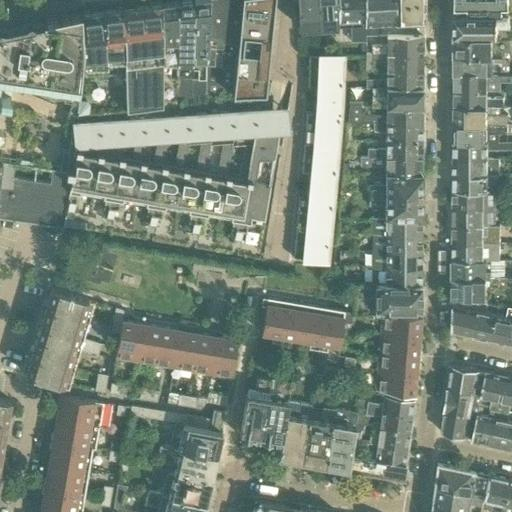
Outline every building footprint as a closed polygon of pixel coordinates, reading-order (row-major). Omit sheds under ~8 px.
[(192,66),(192,44),(192,0),(180,0),(176,1),(176,47),(176,64),(176,68),(176,76),(176,86),(176,100),(191,99),(191,100),(191,86),(191,82),(191,79),(191,78),(181,77),(181,66),(192,66)] [(191,86),(191,100),(204,98),(205,82),(205,63),(207,0),(192,0),(192,44),(192,66),(191,70),(198,70),(198,79),(191,79),(191,82),(191,86)] [(224,0),(207,0),(205,63),(205,82),(204,98),(219,96),(219,93),(224,0)] [(239,0),(224,0),(219,93),(231,94),(239,0)] [(239,0),(231,94),(231,96),(263,94),(271,0),(239,0)] [(297,0),(297,14),(298,26),(320,25),(317,0),(297,0)] [(337,23),(335,0),(317,0),(320,25),(332,24),(335,24),(336,24),(336,23),(337,23)] [(363,21),(362,0),(335,0),(337,23),(363,21)] [(362,0),(363,21),(394,20),(392,0),(362,0)] [(393,0),(394,20),(411,19),(423,19),(423,17),(423,14),(422,14),(422,0),(393,0)] [(455,0),(455,15),(490,16),(508,15),(507,8),(509,8),(508,0),(455,0)] [(161,2),(161,101),(176,100),(176,86),(176,76),(169,76),(169,68),(176,68),(176,64),(176,47),(176,1),(161,2)] [(161,2),(124,7),(121,108),(161,103),(161,101),(161,2)] [(82,12),(80,13),(82,48),(78,91),(76,114),(121,108),(124,7),(82,12)] [(0,107),(8,108),(12,82),(78,91),(82,48),(80,13),(80,12),(42,20),(42,22),(0,31),(0,107)] [(455,15),(454,36),(490,36),(490,16),(455,15)] [(490,16),(490,36),(511,36),(511,28),(509,23),(509,15),(508,15),(490,16)] [(350,25),(350,41),(365,41),(365,35),(376,35),(376,25),(350,25)] [(371,46),(371,53),(376,53),(386,53),(422,53),(422,38),(422,36),(386,36),(386,46),(371,46)] [(454,36),(454,56),(511,57),(511,36),(490,36),(454,36)] [(365,56),(365,70),(366,70),(372,70),(372,62),(372,60),(376,57),(376,53),(371,53),(366,53),(365,53),(365,56)] [(386,53),(386,70),(422,70),(422,53),(386,53)] [(317,86),(316,99),(340,101),(341,87),(342,55),(308,54),(307,85),(317,86)] [(511,57),(454,56),(454,73),(509,74),(511,73),(511,57)] [(366,79),(366,87),(372,88),(421,87),(422,70),(386,70),(386,79),(366,79)] [(488,89),(497,89),(501,89),(501,82),(509,82),(509,74),(454,73),(454,88),(488,89)] [(372,106),(385,106),(422,107),(422,87),(421,87),(372,88),(372,106)] [(454,88),(454,106),(500,108),(504,108),(504,99),(487,98),(488,89),(454,88)] [(305,111),(303,141),(336,144),(339,114),(340,101),(316,99),(316,112),(305,111)] [(348,113),(347,122),(360,123),(360,115),(361,106),(349,105),(348,113)] [(385,115),(360,115),(360,123),(373,123),(385,123),(421,124),(422,107),(385,106),(385,115)] [(454,106),(454,124),(508,125),(508,115),(500,115),(500,108),(454,106)] [(285,128),(286,128),(284,107),(264,108),(71,123),(64,171),(64,172),(66,172),(61,225),(61,226),(62,226),(62,225),(85,229),(263,259),(285,128)] [(373,123),(373,131),(385,132),(385,141),(421,140),(421,124),(385,123),(373,123)] [(454,124),(453,141),(499,142),(499,134),(508,133),(508,125),(454,124)] [(367,149),(367,157),(421,156),(421,140),(385,141),(385,149),(367,149)] [(311,172),(309,185),(333,188),(334,174),(336,144),(303,141),(300,171),(311,172)] [(453,141),(453,158),(488,158),(488,150),(511,150),(511,142),(499,142),(453,141)] [(384,175),(385,175),(421,174),(421,156),(367,157),(360,157),(360,166),(384,166),(384,175)] [(453,158),(453,173),(499,174),(500,174),(500,159),(488,158),(453,158)] [(0,216),(4,218),(6,218),(27,221),(28,222),(28,221),(45,223),(45,219),(49,220),(49,224),(50,224),(49,225),(51,225),(51,224),(61,226),(61,225),(66,172),(64,172),(64,171),(51,169),(49,182),(12,177),(14,163),(0,161),(0,216)] [(453,173),(453,190),(496,191),(499,191),(499,174),(453,173)] [(369,186),(369,194),(386,194),(386,197),(396,197),(396,190),(421,190),(421,174),(385,175),(385,186),(369,186)] [(298,198),(295,227),(329,231),(333,188),(309,185),(308,199),(298,198)] [(384,206),(384,215),(421,215),(421,190),(396,190),(396,197),(386,197),(386,194),(369,194),(368,206),(384,206)] [(496,191),(453,190),(453,207),(496,208),(496,191)] [(496,208),(453,207),(453,224),(484,225),(491,225),(496,225),(496,217),(504,217),(504,208),(496,208)] [(372,226),(372,234),(420,234),(421,218),(421,215),(384,215),(384,218),(372,217),(372,226)] [(453,224),(453,242),(500,243),(508,243),(508,235),(491,235),(491,225),(484,225),(453,224)] [(329,231),(295,227),(292,257),(326,260),(329,231)] [(372,243),(372,250),(420,250),(420,234),(372,234),(372,243)] [(453,242),(453,259),(500,260),(500,243),(453,242)] [(372,250),(372,266),(420,267),(420,250),(372,250)] [(453,259),(452,276),(504,278),(504,277),(504,260),(500,260),(453,259)] [(372,276),(372,284),(420,284),(420,267),(372,266),(372,276)] [(452,289),(452,296),(453,296),(487,297),(487,289),(487,288),(511,288),(511,277),(504,277),(504,278),(452,276),(452,289)] [(353,313),(381,313),(420,312),(420,310),(421,284),(420,284),(372,284),(355,284),(353,313)] [(51,288),(45,309),(81,320),(88,299),(51,288)] [(271,341),(279,342),(287,301),(267,297),(266,301),(261,300),(258,317),(263,318),(260,333),(272,335),(271,341)] [(452,331),(470,335),(477,301),(468,299),(467,308),(452,305),(452,331)] [(289,338),(299,339),(305,304),(287,301),(279,342),(288,344),(289,338)] [(470,335),(491,340),(496,314),(486,312),(488,303),(477,301),(470,335)] [(309,347),(317,349),(324,307),(305,304),(299,339),(310,341),(309,347)] [(115,357),(134,360),(141,322),(122,319),(123,310),(115,307),(111,331),(119,332),(115,357)] [(324,307),(317,349),(326,350),(327,344),(338,346),(339,341),(347,343),(350,323),(342,321),(344,310),(324,307)] [(491,340),(511,344),(511,339),(511,308),(509,307),(507,316),(496,314),(491,340)] [(45,309),(40,325),(77,336),(81,320),(45,309)] [(381,313),(380,332),(419,334),(420,314),(420,312),(381,313)] [(134,360),(154,364),(160,326),(141,322),(134,360)] [(36,336),(73,348),(97,355),(101,343),(77,336),(40,325),(39,325),(36,336)] [(154,364),(173,367),(179,329),(160,326),(154,364)] [(173,367),(191,370),(198,332),(179,329),(173,367)] [(191,370),(210,373),(216,335),(198,332),(191,370)] [(380,332),(379,351),(417,354),(419,334),(380,332)] [(216,335),(210,373),(230,377),(237,339),(216,335)] [(36,336),(32,352),(68,363),(73,348),(36,336)] [(379,351),(378,371),(415,374),(417,354),(379,351)] [(68,363),(32,352),(25,373),(62,385),(68,363)] [(345,366),(344,375),(354,376),(355,367),(353,367),(354,358),(344,356),(343,365),(345,366)] [(313,365),(296,362),(295,370),(312,373),(313,365)] [(451,363),(448,384),(483,392),(485,371),(479,369),(451,363)] [(323,366),(321,374),(321,375),(338,378),(340,369),(323,366)] [(377,389),(385,391),(414,395),(415,374),(378,371),(377,389)] [(491,407),(498,409),(505,375),(485,371),(483,392),(481,397),(492,399),(491,407)] [(97,373),(94,389),(94,390),(104,391),(107,375),(97,373)] [(511,376),(505,375),(498,409),(509,411),(511,403),(511,376)] [(247,386),(241,424),(239,435),(259,438),(269,378),(256,376),(255,387),(247,386)] [(259,438),(280,442),(285,413),(291,382),(269,378),(259,438)] [(120,384),(111,382),(109,392),(118,394),(120,384)] [(448,384),(444,407),(478,414),(480,405),(481,397),(483,392),(448,384)] [(139,397),(148,399),(149,389),(140,387),(139,397)] [(149,389),(148,399),(156,400),(158,391),(149,389)] [(358,400),(356,407),(411,416),(414,399),(414,395),(385,391),(385,395),(384,395),(382,404),(358,400)] [(167,402),(185,405),(187,395),(168,392),(167,402)] [(218,393),(216,403),(225,405),(227,395),(218,393)] [(59,394),(55,417),(98,425),(102,402),(59,394)] [(187,395),(185,405),(194,407),(196,397),(187,395)] [(0,397),(0,416),(7,417),(10,400),(0,397)] [(278,455),(301,459),(309,417),(311,403),(300,402),(300,403),(288,401),(286,413),(285,413),(280,442),(278,455)] [(301,459),(324,463),(332,421),(334,408),(334,404),(324,402),(321,419),(309,417),(301,459)] [(115,413),(124,415),(126,406),(117,404),(115,413)] [(175,442),(174,446),(215,453),(221,431),(219,430),(209,428),(211,418),(131,405),(129,414),(175,422),(171,441),(175,442)] [(473,438),(491,443),(498,409),(491,407),(489,415),(481,413),(483,405),(480,405),(478,414),(473,438)] [(356,407),(356,412),(355,423),(367,424),(368,414),(380,416),(379,427),(409,432),(411,416),(356,407)] [(472,438),(473,438),(478,414),(444,407),(441,432),(466,437),(466,436),(472,438)] [(324,463),(348,467),(350,454),(355,423),(356,412),(334,408),(332,421),(324,463)] [(212,409),(211,418),(209,428),(219,430),(220,422),(222,410),(212,409)] [(491,443),(510,447),(511,439),(511,419),(508,419),(509,411),(498,409),(491,443)] [(55,417),(52,440),(92,447),(95,448),(98,425),(55,417)] [(369,435),(368,442),(407,448),(409,432),(379,427),(378,436),(369,435)] [(52,440),(48,462),(88,469),(92,447),(52,440)] [(368,449),(367,456),(405,462),(407,448),(368,442),(361,441),(360,447),(368,449)] [(169,460),(167,470),(209,477),(213,464),(215,454),(215,453),(174,446),(158,444),(155,457),(169,460)] [(107,460),(116,461),(118,451),(109,450),(107,460)] [(350,454),(348,467),(402,477),(405,462),(367,456),(350,454)] [(48,462),(44,485),(84,492),(88,469),(48,462)] [(436,467),(434,483),(483,494),(485,474),(474,472),(474,471),(436,463),(436,467)] [(150,479),(149,481),(164,484),(162,493),(204,500),(207,487),(207,488),(210,478),(209,477),(167,470),(153,467),(150,479)] [(485,474),(483,494),(481,505),(480,508),(490,510),(491,506),(492,502),(501,504),(506,479),(485,474)] [(511,511),(511,479),(506,479),(501,504),(504,505),(502,511),(511,511)] [(431,505),(459,511),(467,511),(469,503),(481,505),(483,494),(434,483),(432,490),(433,490),(431,505)] [(116,484),(112,508),(122,510),(126,486),(116,484)] [(44,485),(40,507),(67,511),(80,511),(84,492),(44,485)] [(103,485),(101,495),(110,496),(112,487),(103,485)] [(158,507),(156,511),(201,511),(202,511),(204,501),(204,500),(162,493),(148,490),(144,504),(158,507)] [(110,496),(101,495),(100,504),(108,506),(110,496)] [(253,504),(251,511),(313,511),(314,510),(259,501),(258,500),(253,504)]
